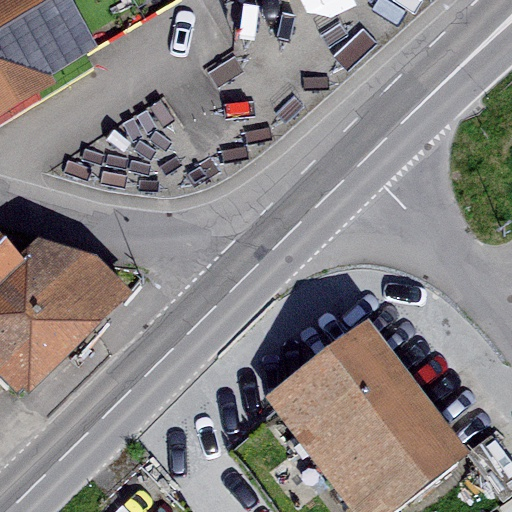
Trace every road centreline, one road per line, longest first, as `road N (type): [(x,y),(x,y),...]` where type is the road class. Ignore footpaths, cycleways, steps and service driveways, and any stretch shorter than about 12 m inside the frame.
road 1 (primary): [(3,511),(244,282)]
road 2 (residential): [(0,198),(155,243),(244,282)]
road 3 (primary): [(367,170),(511,31)]
road 4 (unclassified): [(511,308),(367,170)]
road 5 (primary): [(244,282),(367,170)]
